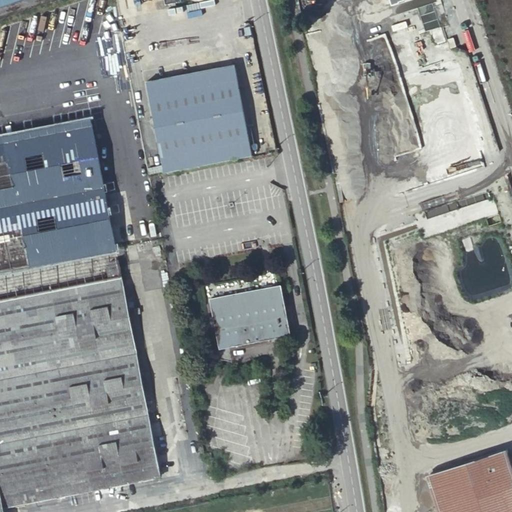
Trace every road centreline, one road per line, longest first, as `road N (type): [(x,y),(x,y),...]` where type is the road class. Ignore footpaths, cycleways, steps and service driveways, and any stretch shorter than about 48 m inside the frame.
road 1 (unclassified): [(356,511),(258,0)]
road 2 (unclassified): [(460,0),(511,155)]
road 3 (unknown): [(287,473),(282,457),(305,347)]
